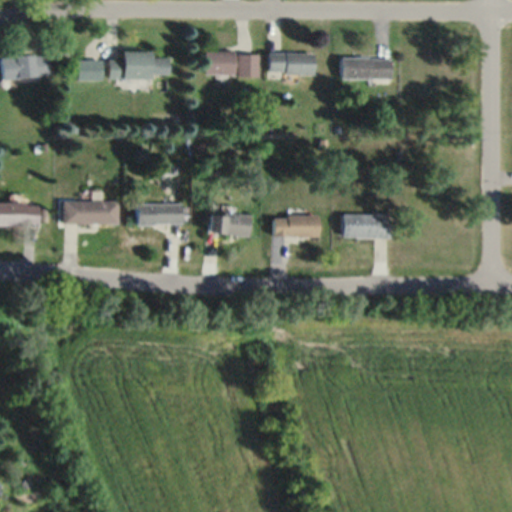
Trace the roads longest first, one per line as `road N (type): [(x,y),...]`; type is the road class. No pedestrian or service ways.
road 1 (residential): [(511,282),(236,286),(0,266)]
road 2 (residential): [(511,18),(0,18)]
road 3 (residential): [(490,283),(490,0)]
